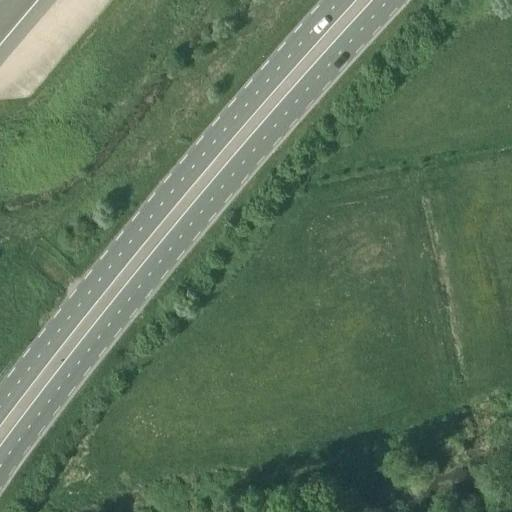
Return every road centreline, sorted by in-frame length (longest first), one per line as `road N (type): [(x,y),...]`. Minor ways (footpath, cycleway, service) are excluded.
road 1 (primary): [(0,468),(187,231),(390,0)]
road 2 (primary): [(341,0),(170,195),(0,408)]
